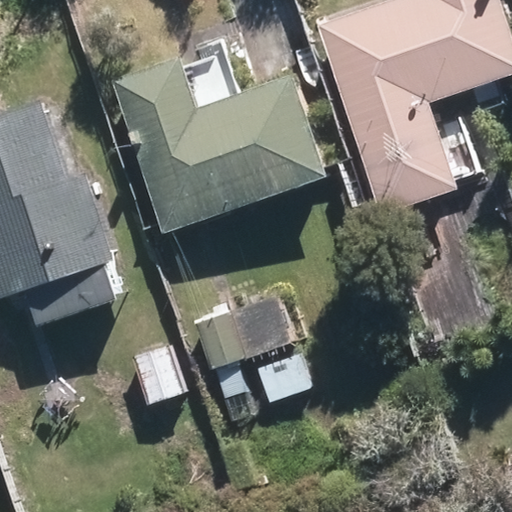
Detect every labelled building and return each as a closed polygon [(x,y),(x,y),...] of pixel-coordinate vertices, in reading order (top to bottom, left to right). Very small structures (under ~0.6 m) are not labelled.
[(431,0),(432,0),(329,34),(383,200),(450,178),(424,99),(511,70),(511,59),(492,0),(431,0)] [(181,75),(124,93),(164,220),(315,173),(289,90),(195,119),(181,75)] [(37,119),(0,131),(0,285),(2,290),(104,258),(81,187),(61,193),(37,119)] [(277,301),(237,315),(251,355),(290,341),(277,301)] [(242,357),(228,316),(199,326),(213,367),(242,357)] [(169,348),(140,358),(154,399),(183,389),(169,348)] [(298,359),(261,372),(270,400),(308,387),(298,359)] [(238,367),(218,373),(226,397),(246,390),(238,367)] [(511,464),(503,468),(511,494),(511,464)]
